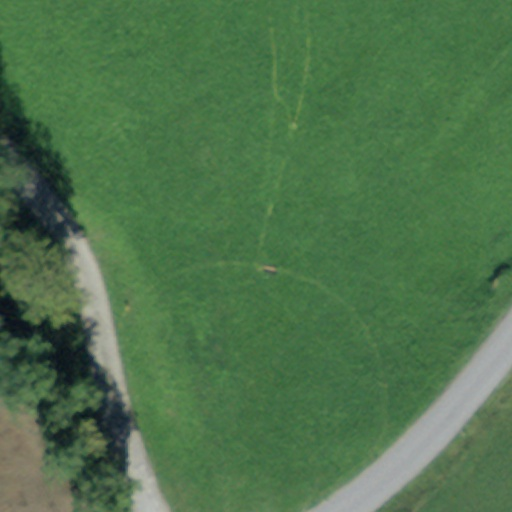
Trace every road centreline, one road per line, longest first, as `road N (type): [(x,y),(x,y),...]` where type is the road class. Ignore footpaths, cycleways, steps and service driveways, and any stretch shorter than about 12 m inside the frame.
road 1 (track): [(0,134),(78,261),(148,511)]
road 2 (residential): [(511,337),(447,421),(348,511)]
